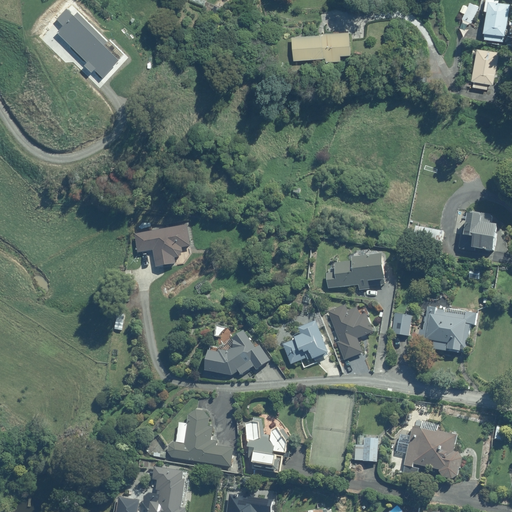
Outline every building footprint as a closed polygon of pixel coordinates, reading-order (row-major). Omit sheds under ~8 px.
[(507,36),(510,4),(500,3),(500,0),(499,0),(486,0),(485,13),(488,13),(485,40),(504,42),(504,36),(507,36)] [(294,37),(294,38),(295,62),(328,60),(329,63),(346,62),(345,57),(355,57),(354,33),(351,33),(351,30),(335,31),(335,35),(294,37)] [(495,86),(500,52),(478,49),(472,87),(488,90),(489,85),(495,86)] [(445,158),(430,155),(428,163),(444,166),(445,158)] [(450,179),(425,173),(424,180),(448,186),(450,179)] [(465,228),(461,250),(496,256),(501,229),(492,228),(494,217),(473,214),(470,229),(465,228)] [(187,224),(136,234),(139,254),(156,251),(159,268),(178,265),(177,260),(183,255),(184,249),(192,247),(187,224)] [(445,232),(417,227),(414,243),(442,248),(445,232)] [(328,276),(329,290),(362,288),(362,292),(372,291),(372,288),(390,286),(387,258),(356,260),(356,264),(331,266),(332,275),(328,276)] [(469,352),(472,326),(476,327),(478,314),(449,310),(450,301),(424,298),(422,312),(429,313),(426,341),(434,342),(433,350),(463,354),(463,351),(469,352)] [(347,306),(330,313),(342,343),(339,344),(346,362),(366,354),(361,340),(376,334),(368,314),(362,317),(359,308),(349,312),(347,306)] [(413,317),(396,314),(393,335),(411,338),(413,317)] [(332,356),(319,324),(303,330),(306,338),(285,346),(292,366),(315,358),(316,362),(332,356)] [(211,353),(208,373),(234,377),(238,374),(241,378),(255,368),(258,373),(272,363),(261,349),(259,350),(247,333),(233,343),(237,349),(231,354),(228,349),(220,355),(211,353)] [(180,423),(177,444),(176,444),(171,447),(170,454),(173,460),(233,469),(237,448),(219,445),(219,442),(214,441),(216,430),(213,429),(215,420),(208,410),(197,409),(190,415),(189,424),(180,423)] [(507,419),(497,418),(493,440),(504,442),(507,419)] [(258,452),(254,470),(283,475),(286,458),(276,457),(276,454),(288,455),(290,444),(280,432),(271,436),(263,436),(261,423),(254,420),(247,425),(250,441),(253,443),(252,450),(258,452)] [(424,422),(423,430),(414,428),(412,437),(402,435),(398,452),(408,454),(403,475),(416,478),(419,466),(442,472),(441,476),(446,480),(455,481),(461,478),(466,456),(457,453),(460,439),(438,433),(440,426),(424,422)] [(365,446),(356,445),(355,461),(379,463),(381,440),(366,439),(365,446)] [(188,511),(192,475),(156,471),(155,484),(160,484),(159,492),(162,492),(161,504),(152,503),(151,511),(188,511)] [(140,511),(142,502),(121,499),(119,511),(140,511)]
